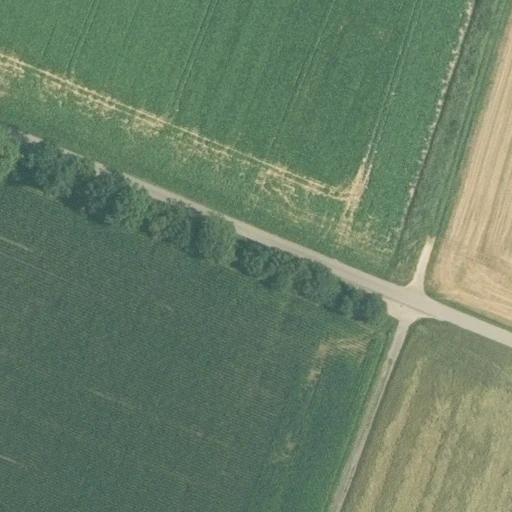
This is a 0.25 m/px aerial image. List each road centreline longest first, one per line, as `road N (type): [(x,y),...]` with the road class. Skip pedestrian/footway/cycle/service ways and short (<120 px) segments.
road 1 (unclassified): [(0,139),(511,345)]
road 2 (track): [(511,25),(336,511)]
